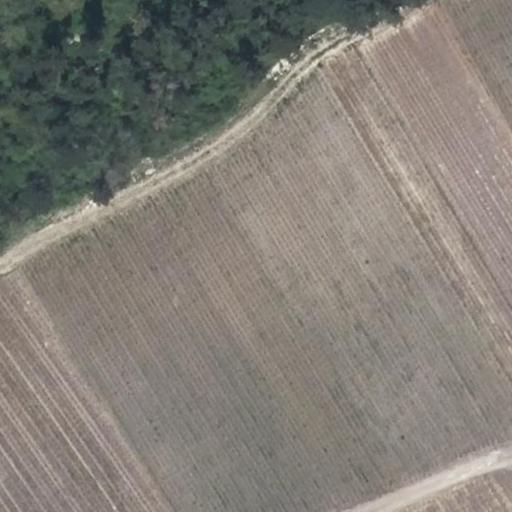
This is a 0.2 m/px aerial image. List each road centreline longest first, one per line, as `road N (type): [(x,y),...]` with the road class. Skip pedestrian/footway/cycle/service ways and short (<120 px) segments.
road 1 (track): [(410,0),(310,58),(230,137),(0,265)]
road 2 (track): [(511,455),(368,511)]
